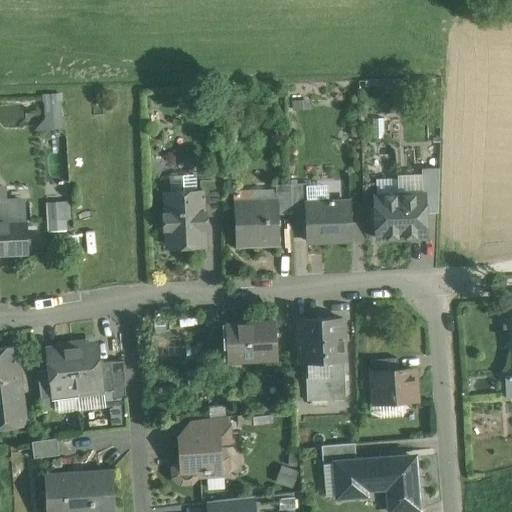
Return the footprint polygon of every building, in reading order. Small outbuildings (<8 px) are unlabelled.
[(45,119),(34,130),(66,129),(65,117),(62,117),(61,103),(44,103),(45,119)] [(439,169),(422,169),(423,194),(424,206),(438,205),(439,169)] [(171,194),(197,193),(196,175),(171,177),(171,194)] [(423,194),(398,195),(397,179),(376,180),(377,196),(375,196),(377,239),(425,237),(424,206),(423,194)] [(218,180),(200,181),(200,193),(202,192),(203,216),(220,216),(218,180)] [(306,185),(291,185),(291,186),(292,214),(305,213),(304,204),(307,204),(306,185)] [(25,201),(3,202),(2,186),(0,186),(0,254),(28,254),(26,221),(25,201)] [(291,186),(276,187),(277,201),(278,214),(292,214),(291,186)] [(171,194),(166,194),(167,214),(164,214),(160,219),(160,225),(165,230),(167,230),(168,247),(204,245),(203,216),(202,192),(200,193),(197,193),(171,194)] [(50,231),(71,229),(69,200),(48,201),(50,231)] [(277,201),(236,203),(238,244),(279,242),(278,214),(277,201)] [(307,204),(304,204),(305,213),(307,243),(349,241),(347,202),(307,204)] [(343,319),(299,320),(301,364),(306,363),(307,401),(346,400),(343,319)] [(273,322),(226,325),(228,361),(275,358),(273,322)] [(23,342),(0,345),(0,427),(32,424),(23,342)] [(97,346),(72,349),(78,397),(92,396),(98,388),(101,387),(99,364),(97,346)] [(72,349),(47,352),(49,370),(53,398),(54,398),(53,393),(56,393),(64,399),(78,397),(72,349)] [(398,358),(374,360),(375,372),(399,370),(398,358)] [(124,361),(111,363),(113,373),(124,371),(124,361)] [(111,363),(99,364),(101,387),(102,392),(113,391),(115,391),(113,373),(111,363)] [(375,372),(374,372),(376,404),(416,401),(413,369),(399,370),(375,372)] [(49,370),(38,372),(41,400),(53,398),(49,370)] [(124,371),(113,373),(115,391),(113,391),(114,399),(126,398),(124,371)] [(230,416),(206,419),(207,435),(219,434),(219,444),(232,443),(230,416)] [(207,435),(179,437),(181,461),(175,468),(176,476),(182,482),(191,481),(196,475),(210,474),(220,473),(222,472),(226,468),(226,466),(226,460),(225,458),(220,453),(219,444),(219,434),(207,435)] [(57,438),(32,442),(34,458),(59,455),(57,438)] [(358,443),(323,446),(325,467),(336,466),(360,463),(358,443)] [(360,463),(336,466),(339,499),(366,497),(365,484),(389,482),(391,511),(419,509),(414,458),(360,463)] [(115,511),(112,472),(45,476),(47,511),(115,511)]
